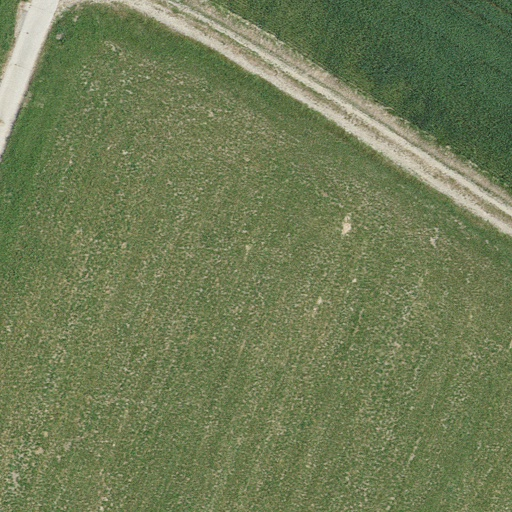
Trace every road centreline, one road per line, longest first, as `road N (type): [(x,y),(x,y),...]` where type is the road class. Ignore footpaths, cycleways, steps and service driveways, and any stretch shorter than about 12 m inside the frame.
road 1 (track): [(123,0),(511,225)]
road 2 (track): [(0,131),(39,23),(69,0)]
